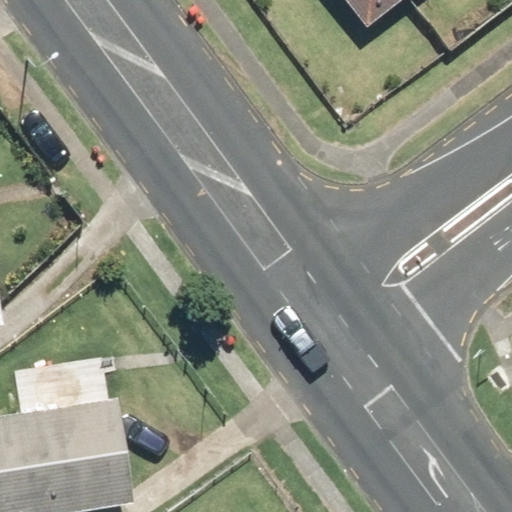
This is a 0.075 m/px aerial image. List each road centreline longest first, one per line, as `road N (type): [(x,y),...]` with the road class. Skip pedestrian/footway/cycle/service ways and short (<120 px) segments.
road 1 (secondary): [(116,0),(321,275)]
road 2 (residential): [(321,275),(511,144)]
road 3 (secondary): [(373,345),(490,511)]
road 4 (residential): [(511,237),(373,345)]
